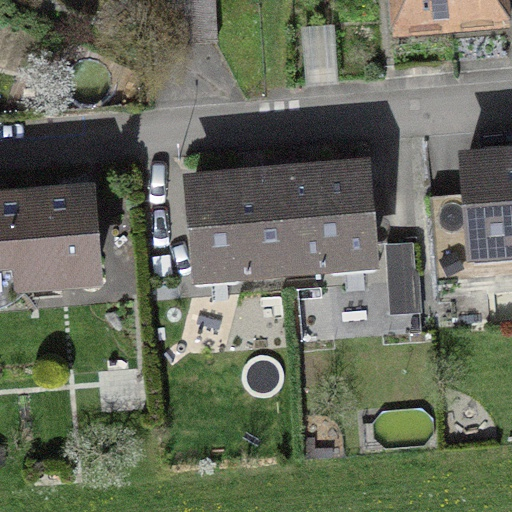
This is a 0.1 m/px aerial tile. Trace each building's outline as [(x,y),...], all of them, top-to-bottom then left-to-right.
[(392,0),(395,38),(450,34),(447,0),(392,0)] [(500,0),(447,0),(450,34),(503,31),(500,0)] [(114,75),(65,77),(66,106),(115,104),(114,75)] [(511,279),(511,161),(466,165),(470,207),(425,211),(432,286),(511,279)] [(360,181),(188,195),(195,276),(367,261),(360,181)] [(78,199),(0,204),(0,287),(84,281),(78,199)]
